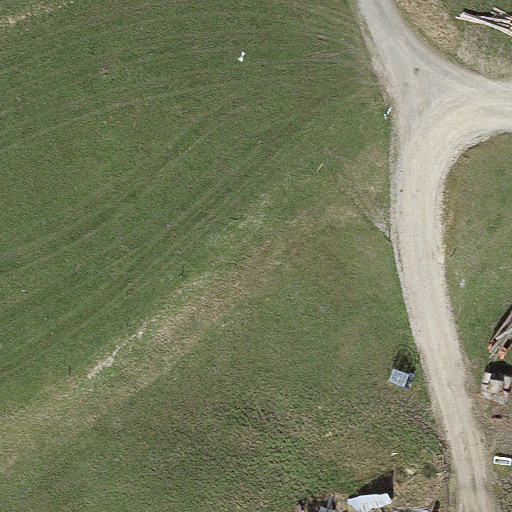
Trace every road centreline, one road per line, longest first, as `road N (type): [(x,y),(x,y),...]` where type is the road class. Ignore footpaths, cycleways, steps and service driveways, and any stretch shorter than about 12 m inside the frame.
road 1 (track): [(0,483),(160,370),(333,212),(425,190)]
road 2 (track): [(478,511),(430,292),(426,91)]
road 3 (track): [(367,0),(373,21),(426,91),(511,117)]
